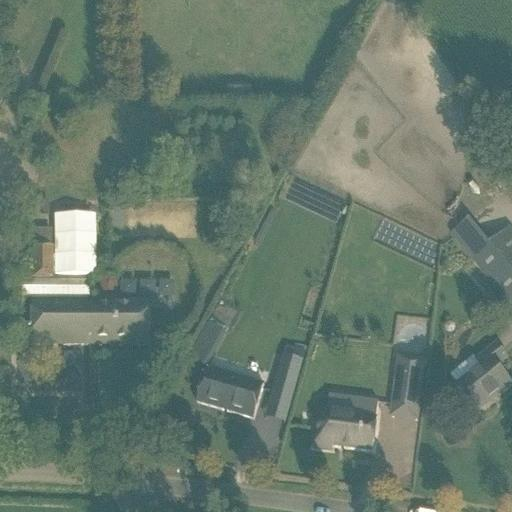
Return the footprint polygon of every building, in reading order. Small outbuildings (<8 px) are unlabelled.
[(448,109),(420,132),(465,187),(493,164),(448,109)] [(504,157),(484,173),(502,195),(511,186),(511,185),(507,179),(511,175),(511,155),(509,152),(504,157)] [(511,231),(510,229),(487,247),(467,222),(451,235),(511,311),(511,231)] [(53,247),(31,247),(30,278),(31,302),(31,346),(148,346),(148,303),(89,303),(89,277),(53,277),(53,247)] [(207,325),(196,346),(210,354),(222,333),(207,325)] [(506,358),(499,349),(496,345),(475,361),(482,369),(459,387),(477,410),(497,394),(499,397),(511,387),(495,367),(506,358)] [(283,356),(272,394),(292,400),(303,362),(283,356)] [(419,396),(423,369),(396,366),(394,382),(397,382),(395,393),(419,396)] [(206,369),(196,404),(253,420),(263,386),(206,369)] [(377,420),(376,420),(378,403),(359,401),(357,417),(328,414),(328,411),(318,410),(312,448),(332,451),(332,449),(372,454),(377,420)]
